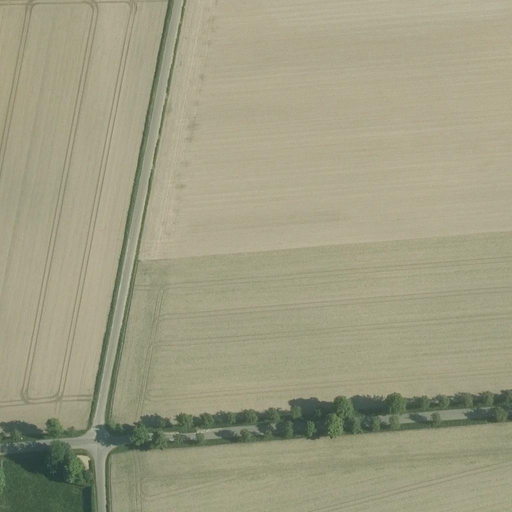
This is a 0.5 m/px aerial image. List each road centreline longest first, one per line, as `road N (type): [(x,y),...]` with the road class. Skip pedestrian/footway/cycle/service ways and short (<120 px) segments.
road 1 (unclassified): [(177,0),(97,441)]
road 2 (unclassified): [(511,410),(97,441)]
